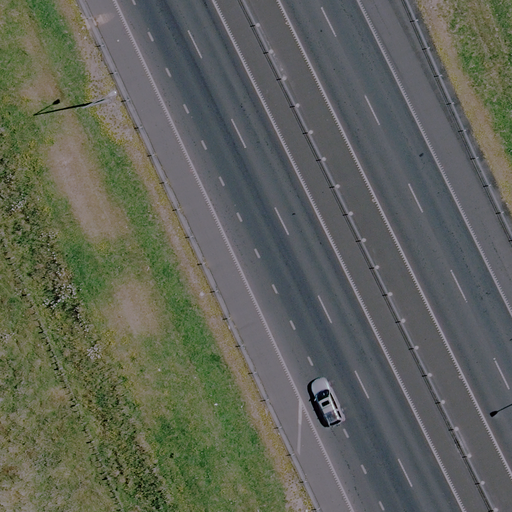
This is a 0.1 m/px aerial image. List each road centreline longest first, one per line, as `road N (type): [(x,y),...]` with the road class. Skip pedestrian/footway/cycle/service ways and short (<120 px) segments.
road 1 (motorway): [(424,511),(177,0)]
road 2 (motorway): [(328,0),(511,380)]
